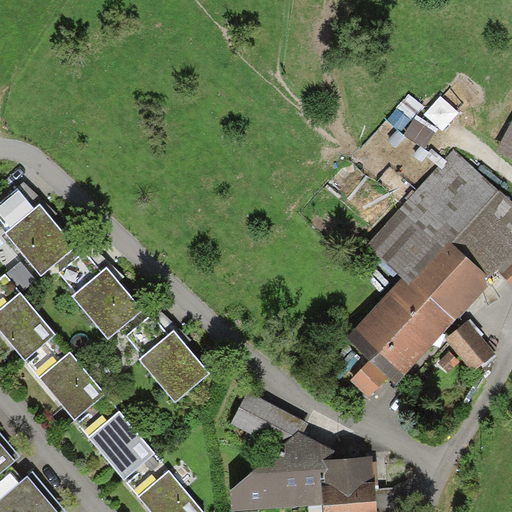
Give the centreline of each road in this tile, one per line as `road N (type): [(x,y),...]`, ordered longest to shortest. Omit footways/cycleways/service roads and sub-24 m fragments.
road 1 (residential): [(444,463),(326,413),(224,337),(31,156),(0,152)]
road 2 (residential): [(0,395),(101,511)]
road 3 (residential): [(511,353),(444,463)]
